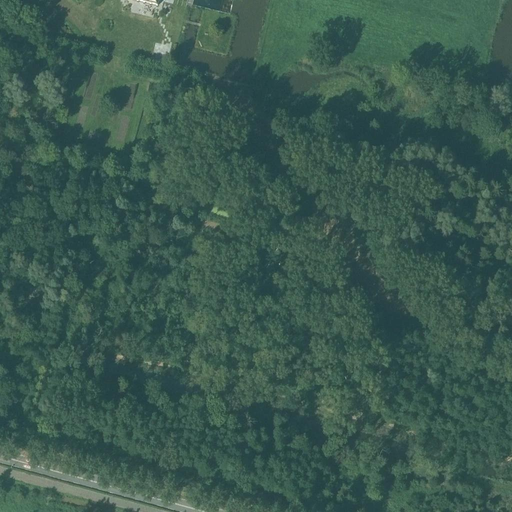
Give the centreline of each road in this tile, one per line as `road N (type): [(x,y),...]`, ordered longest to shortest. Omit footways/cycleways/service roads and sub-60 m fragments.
road 1 (track): [(285,0),(263,121),(397,309),(422,312)]
road 2 (secondary): [(198,511),(0,456)]
road 3 (track): [(136,67),(263,97)]
